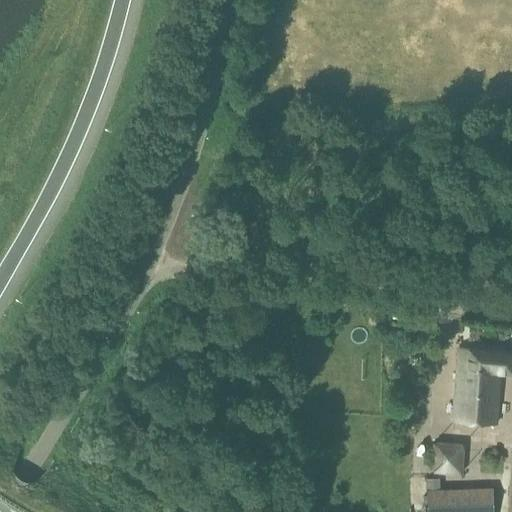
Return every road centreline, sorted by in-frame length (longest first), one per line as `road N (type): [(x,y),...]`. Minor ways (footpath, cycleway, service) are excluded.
road 1 (unclassified): [(153,258),(209,271),(343,266),(511,307)]
road 2 (motorway): [(0,276),(62,162),(116,0)]
road 3 (unclassified): [(153,258),(4,511)]
road 4 (unclassified): [(222,0),(201,122),(153,258)]
